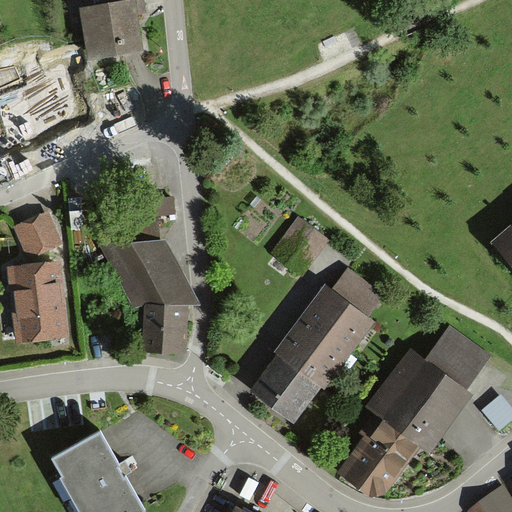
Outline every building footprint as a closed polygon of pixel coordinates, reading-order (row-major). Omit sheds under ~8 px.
[(143,0),(137,1),(86,13),(80,14),(89,65),(143,55),(138,17),(147,15),(145,8),(143,0)] [(82,0),(86,13),(137,1),(136,0),(82,0)] [(335,36),(324,41),(326,47),(338,42),(335,36)] [(62,61),(0,88),(0,156),(87,118),(62,61)] [(152,159),(132,162),(138,219),(174,215),(173,198),(156,200),(152,159)] [(12,228),(28,262),(62,246),(46,212),(12,228)] [(273,253),(302,275),(328,241),(299,219),(273,253)] [(511,230),(493,247),(511,269),(511,230)] [(200,307),(166,243),(133,250),(100,246),(136,310),(143,311),(142,355),(186,356),(187,307),(200,307)] [(62,265),(8,271),(17,347),(71,340),(65,294),(62,265)] [(349,272),(332,294),(366,319),(383,297),(349,272)] [(375,326),(366,319),(332,294),(325,289),(275,356),(279,359),(270,371),(250,398),(297,432),(375,326)] [(425,444),(435,451),(473,396),(467,392),(492,356),(448,325),(418,367),(404,357),(370,405),(378,411),(365,429),(369,432),(341,471),(376,495),(389,492),(425,444)] [(511,401),(503,392),(485,409),(503,428),(511,420),(511,401)] [(138,511),(145,508),(122,469),(98,428),(48,457),(59,476),(56,477),(76,511),(138,511)] [(511,511),(511,500),(505,488),(469,510),(470,511),(511,511)]
